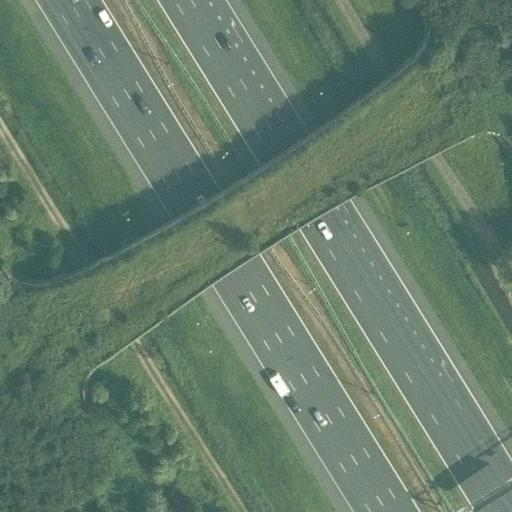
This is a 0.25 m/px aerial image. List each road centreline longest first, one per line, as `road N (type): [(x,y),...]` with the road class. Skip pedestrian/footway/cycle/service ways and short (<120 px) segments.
road 1 (motorway): [(506,511),(182,0)]
road 2 (motorway): [(69,0),(388,511)]
road 3 (track): [(0,128),(238,511)]
